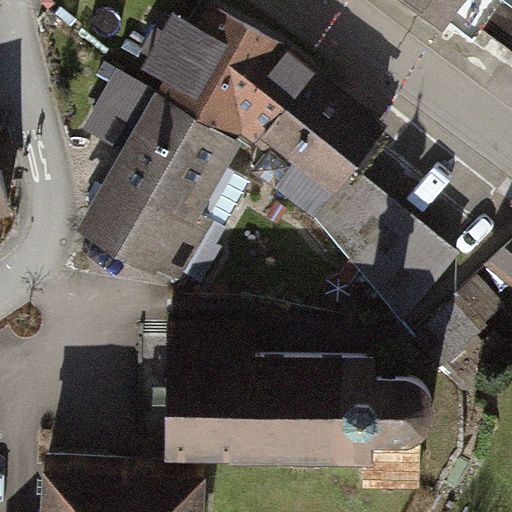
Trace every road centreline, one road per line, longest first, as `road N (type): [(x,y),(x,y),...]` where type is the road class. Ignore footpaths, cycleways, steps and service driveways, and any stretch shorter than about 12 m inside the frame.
road 1 (residential): [(0,289),(23,275),(53,236),(57,184),(8,0)]
road 2 (residential): [(320,0),(511,142)]
